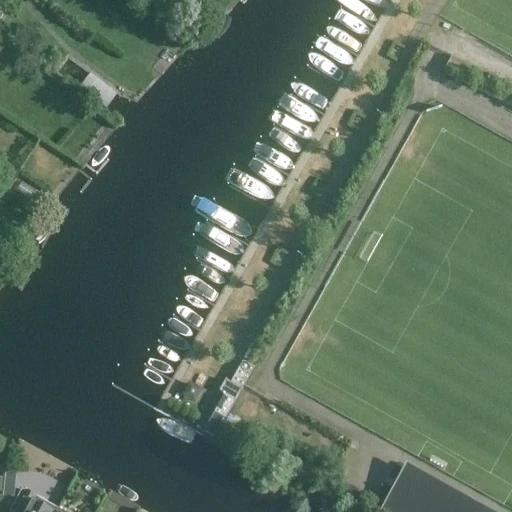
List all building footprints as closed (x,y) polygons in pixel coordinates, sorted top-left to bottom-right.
[(8,198),(0,192),(0,208),(1,209),(8,198)] [(231,384),(224,381),(218,392),(224,395),(214,414),(203,432),(213,438),(232,405),(233,406),(253,369),(242,363),(231,384)] [(488,511),(405,466),(379,511),(488,511)] [(5,468),(2,498),(13,499),(16,469),(5,468)] [(57,511),(59,510),(23,490),(10,511),(57,511)]
